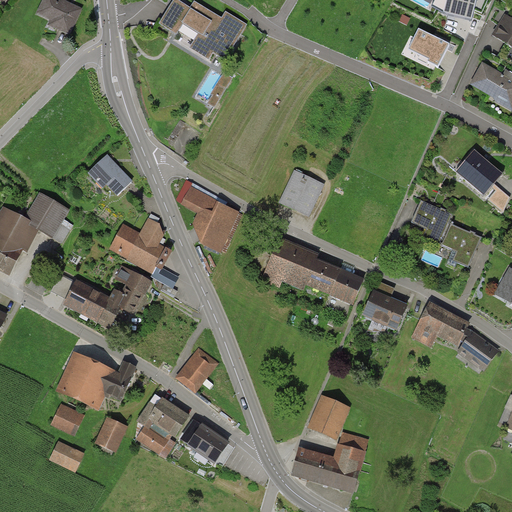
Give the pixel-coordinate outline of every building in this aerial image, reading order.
[(70,36),(82,10),(59,0),(45,0),(39,15),(52,21),(49,26),(70,36)] [(446,16),(472,22),(477,0),(435,0),(432,8),(446,16)] [(175,1),(160,26),(177,36),(183,26),(198,35),(189,50),(209,62),(214,55),(226,63),(248,26),(226,13),(222,19),(195,3),(191,10),(175,1)] [(410,19),(403,15),(399,23),(407,26),(410,19)] [(511,19),(505,15),(492,37),(511,49),(511,19)] [(450,46),(419,31),(409,52),(429,62),(428,64),(438,69),(450,46)] [(489,100),(511,111),(511,74),(506,70),(504,75),(483,64),(470,87),(490,97),(489,100)] [(234,80),(224,74),(211,96),(213,97),(207,105),(215,110),(234,80)] [(476,151),(456,174),(484,199),(504,176),(476,151)] [(116,197),(131,182),(106,158),(91,173),(116,197)] [(279,205),(309,219),(325,186),(295,171),(279,205)] [(221,257),(240,214),(226,208),(228,204),(217,199),(217,197),(186,180),(175,202),(182,205),(181,207),(198,216),(193,227),(201,248),(221,257)] [(1,212),(0,213),(0,274),(5,277),(29,229),(53,241),(66,213),(38,199),(25,224),(1,212)] [(453,216),(422,203),(413,224),(427,230),(423,239),(440,247),(453,216)] [(123,226),(109,251),(127,261),(127,263),(152,276),(151,279),(174,291),(180,279),(164,270),(173,254),(159,247),(165,237),(160,226),(148,220),(141,235),(123,226)] [(483,240),(451,226),(442,247),(452,252),(446,265),(456,269),(459,264),(469,269),(483,240)] [(306,289),(318,261),(319,258),(280,241),(262,283),(280,290),(283,284),(304,293),(306,289)] [(330,299),(342,271),(318,261),(306,289),(330,299)] [(134,318),(153,285),(124,269),(116,283),(130,290),(126,298),(114,292),(109,301),(96,325),(110,333),(122,311),(134,318)] [(511,305),(511,270),(510,269),(494,295),(511,305)] [(354,308),(365,281),(342,271),(330,299),(354,308)] [(96,325),(109,301),(60,275),(51,293),(67,301),(64,308),(96,325)] [(394,291),(377,284),(362,319),(372,323),(368,333),(386,333),(387,329),(398,334),(406,313),(409,308),(390,299),(394,291)] [(471,325),(430,304),(421,321),(412,338),(432,349),(438,339),(458,349),(460,346),(462,347),(457,354),(485,374),(500,351),(473,332),(471,335),(467,332),(471,325)] [(194,394),(217,366),(198,351),(175,380),(194,394)] [(117,379),(75,359),(59,392),(98,410),(104,397),(121,405),(137,371),(124,365),(117,379)] [(177,435),(189,417),(155,396),(138,423),(146,428),(138,440),(160,454),(174,433),(177,435)] [(506,426),(505,429),(511,431),(511,396),(511,397),(500,423),(506,426)] [(309,430),(336,442),(350,411),(322,399),(309,430)] [(51,427),(72,437),(83,417),(61,406),(51,427)] [(93,447),(112,455),(124,429),(105,421),(93,447)] [(214,465),(228,445),(197,424),(184,444),(214,465)] [(298,451),(291,478),(352,495),(367,442),(341,435),(334,461),(298,451)] [(48,462),(72,474),(81,456),(57,444),(48,462)]
